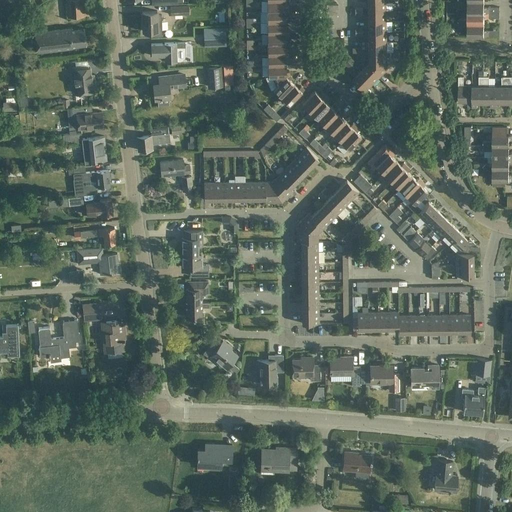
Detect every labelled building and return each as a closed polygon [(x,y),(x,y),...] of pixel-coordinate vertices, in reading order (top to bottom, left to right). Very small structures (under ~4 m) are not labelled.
[(88,0),(66,0),(68,17),(89,16),(88,0)] [(285,7),(285,0),(267,1),(267,11),(289,11),(289,7),(285,7)] [(368,11),(386,11),(386,1),(368,1),(368,11)] [(468,12),(500,13),(500,7),(484,7),(484,1),(458,1),(458,6),(468,6),(468,12)] [(171,15),(189,14),(188,5),(170,6),(171,15)] [(157,11),(152,11),(142,11),(143,31),(151,31),(151,36),(162,36),(161,15),(157,15),(157,11)] [(267,11),(267,22),(285,22),(285,16),(289,16),(289,11),(267,11)] [(386,11),(368,11),(368,21),(386,21),(386,11)] [(500,18),(500,13),(468,12),(468,19),(458,19),(458,24),(484,25),(484,18),(500,18)] [(386,21),(368,21),(368,32),(386,31),(386,21)] [(285,28),(285,22),(267,22),(267,33),(289,33),(289,28),(285,28)] [(484,31),(484,25),(458,24),(458,29),(467,29),(467,36),(488,36),(489,31),(484,31)] [(72,29),(72,28),(34,32),(37,52),(71,48),(71,47),(86,45),(84,28),(72,29)] [(204,46),(226,45),(225,28),(203,28),(204,46)] [(386,31),(368,32),(368,42),(386,42),(386,31)] [(268,44),(286,43),(286,37),(289,37),(289,33),(267,33),(268,44)] [(185,42),(174,42),(164,43),(151,44),(151,56),(165,55),(165,61),(177,61),(177,60),(181,60),(182,59),(184,58),(185,56),(184,47),(185,47),(185,42)] [(386,42),(368,42),(368,52),(386,52),(386,51),(386,42)] [(268,55),(289,54),(289,50),(286,50),(286,43),(268,44),(268,55)] [(365,64),(378,78),(386,69),(386,57),(389,57),(389,51),(386,51),(386,52),(368,52),(368,58),(361,58),(361,61),(365,65),(365,64)] [(268,65),(286,65),(286,59),(289,59),(289,54),(268,55),(268,65)] [(347,61),(353,66),(356,63),(350,58),(347,61)] [(350,69),(353,66),(347,61),(345,64),(350,69)] [(371,85),(378,78),(365,64),(365,65),(358,72),(371,85)] [(272,76),(272,77),(289,76),(290,75),(289,71),(286,71),(286,65),(268,65),(268,76),(272,76)] [(223,87),(221,66),(206,67),(208,88),(223,87)] [(75,94),(85,93),(95,91),(94,81),(91,81),(90,67),(72,69),(75,94)] [(487,71),(484,71),(484,76),(484,102),(491,102),(491,107),(495,107),(495,86),(489,86),(489,76),(487,76),(487,71)] [(364,92),(371,85),(358,72),(352,79),(364,92)] [(155,98),(165,97),(170,96),(169,87),(186,85),(184,74),(159,77),(159,84),(153,85),(155,98)] [(292,77),(290,75),(289,76),(272,77),(276,86),(273,89),(281,97),(294,84),(290,80),(292,77)] [(472,107),(472,86),(464,86),(464,76),(458,76),(458,102),(468,102),(468,107),(472,107)] [(484,102),(484,76),(479,76),(479,86),(472,86),(472,107),(477,107),(477,102),(484,102)] [(507,102),(507,76),(502,76),(502,86),(495,86),(495,107),(500,107),(500,102),(507,102)] [(299,88),(294,84),(281,97),(289,104),(304,89),(301,86),(299,88)] [(310,111),(325,96),(322,93),(319,95),(315,91),(302,104),(310,111)] [(28,105),(27,95),(18,96),(18,106),(28,105)] [(318,119),(330,106),(326,101),(328,99),(325,96),(310,111),(318,119)] [(81,128),(93,127),(103,126),(101,111),(86,113),(86,106),(67,108),(67,116),(74,115),(76,128),(81,128)] [(325,126),(340,111),(337,108),(335,110),(330,106),(318,119),(325,126)] [(333,134),(346,121),(341,117),(344,114),(340,111),(325,126),(333,134)] [(346,121),(333,134),(341,141),(356,126),(353,123),(350,125),(346,121)] [(181,125),(171,126),(172,135),(182,134),(181,125)] [(359,129),(356,126),(341,141),(349,149),(361,136),(357,132),(359,129)] [(82,138),(82,132),(63,134),(64,143),(82,142),(82,138)] [(138,150),(148,149),(153,149),(152,144),(163,143),(170,142),(169,133),(137,137),(138,150)] [(483,140),(483,146),(509,146),(509,139),(511,138),(511,133),(507,134),(493,134),(493,140),(483,140)] [(82,138),(82,142),(84,165),(91,165),(91,162),(107,160),(104,136),(88,138),(82,138)] [(396,161),(392,156),(394,154),(385,145),(367,163),(374,169),(377,167),(384,174),(396,161)] [(325,149),(321,153),(325,158),(326,156),(329,153),(332,150),(328,146),(325,149)] [(492,151),(492,157),(511,157),(511,151),(509,151),(509,146),(483,146),(483,151),(492,151)] [(299,154),(311,166),(318,159),(306,147),(299,154)] [(311,166),(299,154),(292,162),(304,173),(311,166)] [(511,157),(492,157),(492,163),(483,163),(483,164),(474,164),(474,168),(483,168),(509,168),(509,163),(511,162),(511,157)] [(162,176),(171,175),(180,174),(180,173),(190,172),(189,166),(183,166),(182,159),(160,161),(162,176)] [(401,165),(396,161),(384,174),(392,181),(407,166),(403,163),(401,165)] [(304,173),(292,162),(285,169),(297,181),(304,173)] [(85,166),(68,168),(69,175),(73,174),(74,179),(82,179),(83,194),(94,193),(100,192),(110,191),(108,176),(110,176),(110,170),(108,170),(98,171),(92,172),(86,172),(85,166)] [(410,169),(407,166),(392,181),(399,189),(412,176),(407,171),(410,169)] [(509,168),(483,168),(483,173),(492,173),(492,186),(505,186),(505,180),(511,180),(511,175),(509,175),(509,168)] [(297,181),(285,169),(278,176),(290,188),(297,181)] [(353,181),(365,193),(370,188),(372,185),(360,174),(353,181)] [(184,191),(194,190),(192,176),(182,177),(184,191)] [(278,176),(272,182),(281,202),(293,191),(290,188),(278,176)] [(407,196),(422,181),(419,178),(416,180),(412,176),(399,189),(407,196)] [(347,180),(339,188),(351,200),(359,192),(347,180)] [(422,181),(407,196),(411,201),(407,205),(414,211),(418,206),(416,203),(427,191),(423,186),(425,184),(422,181)] [(214,183),(214,199),(224,199),(224,182),(214,183)] [(224,182),(224,199),(234,199),(234,182),(224,182)] [(234,182),(234,199),(245,199),(244,182),(234,182)] [(244,182),(245,199),(255,199),(255,182),(244,182)] [(265,199),(265,182),(255,182),(255,199),(265,199)] [(281,202),(272,182),(265,182),(265,199),(265,203),(281,202)] [(214,199),(214,183),(204,183),(204,199),(214,199)] [(339,188),(332,195),(344,207),(351,200),(339,188)] [(337,214),(344,207),(332,195),(325,202),(337,214)] [(82,197),(69,198),(69,205),(83,204),(82,197)] [(111,199),(101,200),(99,200),(99,203),(86,204),(88,214),(101,213),(101,216),(113,214),(111,199)] [(416,220),(420,217),(425,221),(437,209),(428,201),(421,209),(418,206),(414,211),(410,215),(416,220)] [(325,202),(318,209),(330,221),(337,214),(325,202)] [(311,216),(323,228),(330,221),(318,209),(311,216)] [(425,221),(432,229),(444,217),(437,209),(425,221)] [(318,234),(323,228),(311,216),(308,214),(297,225),(318,234)] [(367,220),(364,216),(359,221),(362,225),(367,220)] [(440,236),(452,224),(444,217),(432,229),(429,233),(431,236),(436,232),(440,236)] [(460,232),(452,224),(440,236),(448,244),(460,232)] [(301,242),(318,242),(318,234),(297,225),(297,242),(301,242)] [(397,229),(400,233),(405,229),(401,225),(399,226),(397,229)] [(402,235),(407,239),(415,232),(415,231),(411,226),(402,235)] [(114,227),(104,228),(80,231),(80,237),(99,235),(104,235),(105,244),(116,243),(114,227)] [(182,253),(182,255),(201,255),(201,245),(202,245),(202,238),(202,230),(184,230),(184,237),(182,237),(182,244),(181,245),(181,246),(181,247),(180,247),(180,248),(180,249),(181,250),(181,251),(181,252),(182,252),(182,253)] [(353,234),(349,231),(345,236),(348,239),(353,234)] [(417,232),(409,241),(415,248),(423,239),(417,232)] [(462,251),(470,246),(475,244),(469,238),(468,240),(460,232),(448,244),(456,252),(456,253),(462,253),(462,251)] [(423,255),(431,246),(425,241),(417,249),(423,255)] [(318,252),(318,242),(301,242),(301,252),(318,252)] [(432,246),(431,246),(423,255),(427,259),(436,250),(432,246)] [(456,253),(456,264),(473,264),(473,253),(470,253),(470,246),(462,251),(462,253),(456,253)] [(103,254),(102,247),(76,249),(78,264),(99,262),(100,274),(117,272),(116,262),(118,261),(117,253),(103,254)] [(318,262),(318,252),(301,252),(301,262),(318,262)] [(182,264),(182,265),(182,267),(192,268),(192,276),(209,276),(208,264),(201,264),(201,255),(182,255),(182,256),(182,257),(181,257),(181,258),(181,259),(181,260),(181,261),(181,262),(181,263),(182,264)] [(318,272),(318,262),(301,262),(301,272),(318,272)] [(473,264),(456,264),(457,276),(463,276),(473,275),(473,264)] [(439,266),(431,267),(431,270),(431,276),(441,276),(441,266),(439,266)] [(77,277),(76,270),(69,271),(70,280),(77,279),(77,277)] [(318,282),(318,272),(301,272),(301,283),(318,282)] [(186,302),(202,302),(201,292),(208,292),(208,281),(188,281),(188,288),(185,288),(186,302)] [(318,293),(318,282),(301,283),(302,293),(318,293)] [(302,303),(318,303),(318,293),(302,293),(302,303)] [(209,302),(202,302),(186,302),(186,317),(193,317),(193,318),(193,322),(194,323),(202,323),(202,310),(203,307),(209,307),(209,302)] [(85,320),(102,318),(100,303),(83,305),(85,320)] [(319,313),(318,303),(302,303),(302,313),(319,313)] [(368,329),(368,312),(357,312),(357,329),(368,329)] [(378,329),(378,312),(368,312),(368,329),(378,329)] [(388,328),(388,312),(378,312),(378,329),(388,328)] [(398,316),(399,316),(398,312),(388,312),(388,328),(398,328),(398,316)] [(319,313),(302,313),(302,323),(319,323),(319,313)] [(408,315),(399,316),(398,316),(398,328),(398,332),(409,332),(408,315)] [(419,315),(408,315),(409,332),(419,332),(419,315)] [(429,332),(429,315),(419,315),(419,332),(429,332)] [(439,332),(439,315),(429,315),(429,332),(439,332)] [(449,332),(449,315),(439,315),(439,332),(449,332)] [(460,332),(459,315),(449,315),(449,332),(460,332)] [(470,315),(459,315),(460,332),(470,331),(470,315)] [(39,328),(39,329),(41,346),(39,346),(40,357),(49,356),(49,358),(51,357),(51,356),(60,354),(60,357),(69,356),(68,347),(76,346),(75,341),(80,340),(79,333),(78,333),(77,319),(63,321),(63,324),(62,324),(64,337),(51,339),(50,326),(39,328)] [(106,351),(114,350),(124,349),(122,341),(124,341),(122,319),(102,322),(106,351)] [(27,321),(28,325),(29,332),(35,332),(34,322),(33,320),(27,321)] [(18,344),(17,334),(16,324),(6,324),(7,336),(0,335),(0,351),(7,351),(8,355),(20,354),(19,344),(18,344)] [(209,358),(211,355),(227,368),(237,355),(227,347),(228,345),(222,341),(221,343),(215,338),(203,353),(209,358)] [(260,380),(260,385),(276,384),(276,372),(283,371),(283,354),(275,355),(275,360),(257,360),(257,373),(260,373),(260,379),(259,379),(259,380),(260,380)] [(292,359),(292,375),(310,375),(310,380),(320,380),(320,364),(313,364),(313,356),(307,357),(308,359),(292,359)] [(340,358),(330,358),(330,375),(331,375),(331,373),(340,373),(340,375),(351,374),(352,386),(360,386),(360,366),(352,366),(352,356),(343,356),(343,358),(340,358)] [(475,374),(482,375),(490,375),(492,360),(477,358),(475,374)] [(370,382),(389,382),(389,390),(399,390),(399,373),(392,373),(392,365),(370,366),(370,382)] [(411,386),(427,385),(428,388),(438,388),(438,365),(427,365),(427,370),(424,370),(424,367),(410,368),(411,386)] [(327,383),(318,383),(318,396),(327,396),(327,383)] [(484,387),(478,387),(477,392),(478,392),(478,395),(472,394),(472,390),(462,388),(461,397),(464,398),(463,411),(482,412),(484,387)] [(405,397),(396,397),(396,410),(405,410),(405,397)] [(232,444),(231,444),(231,447),(215,447),(215,444),(205,443),(205,449),(198,449),(197,465),(205,466),(205,464),(211,464),(210,469),(221,469),(221,461),(231,462),(232,444)] [(275,469),(289,469),(289,460),(296,461),(297,447),(288,447),(288,450),(276,449),(261,448),(261,468),(261,473),(275,474),(275,469)] [(368,477),(369,472),(371,455),(355,453),(355,452),(345,451),(343,469),(356,471),(355,476),(356,478),(358,479),(365,480),(367,479),(368,477)] [(450,482),(451,475),(452,461),(438,460),(437,473),(436,473),(434,489),(455,491),(456,483),(450,482)] [(237,488),(238,479),(230,479),(229,488),(237,488)] [(389,502),(388,491),(378,491),(379,502),(389,502)]
